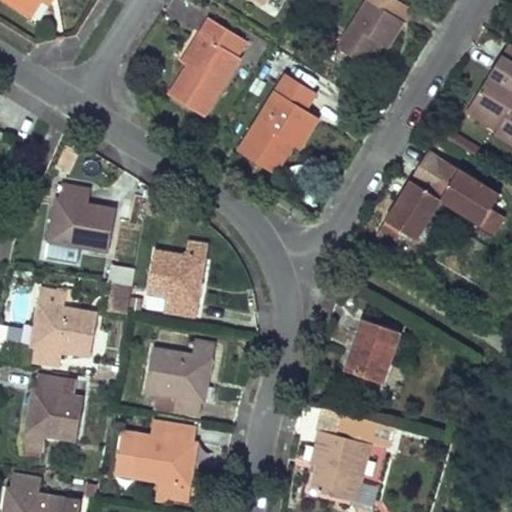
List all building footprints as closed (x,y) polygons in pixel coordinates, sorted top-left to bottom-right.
[(4,0),(32,16),(41,0),(4,0)] [(367,0),(338,48),(364,64),(373,48),(378,41),(383,44),(388,47),(405,21),(387,10),(393,0),(367,0)] [(413,8),(399,0),(393,0),(387,10),(405,21),(413,8)] [(170,94),(205,116),(241,58),(238,56),(247,41),(209,18),(200,32),(206,35),(188,65),(170,94)] [(188,65),(206,35),(200,32),(190,48),(182,61),(188,65)] [(383,44),(378,41),(373,48),(378,51),(383,44)] [(508,61),(511,54),(511,44),(510,43),(502,57),(508,61)] [(511,143),(511,54),(508,61),(502,57),(487,81),(471,105),(501,124),(498,129),(496,133),(511,143)] [(287,76),(241,150),(275,171),(294,141),(290,139),(306,112),(304,111),(315,94),(287,76)] [(498,129),(501,124),(471,105),(468,110),(498,129)] [(306,112),(290,139),(294,141),(300,146),(308,134),(317,119),(306,112)] [(442,201),(496,234),(506,217),(493,209),(502,195),(480,181),(474,189),(456,177),(461,169),(435,152),(425,167),(452,184),(442,201)] [(425,167),(416,182),(421,185),(409,204),(400,198),(378,234),(395,245),(403,231),(417,240),(442,201),(452,184),(425,167)] [(461,169),(456,177),(474,189),(480,181),(461,169)] [(400,198),(409,204),(421,185),(416,182),(412,180),(400,198)] [(109,253),(117,208),(89,203),(91,188),(63,183),(60,199),(66,200),(63,221),(53,219),(49,242),(69,245),(109,253)] [(56,198),(53,219),(63,221),(66,200),(60,199),(56,198)] [(187,254),(207,257),(209,243),(189,240),(187,254)] [(69,245),(49,242),(46,256),(66,260),(69,245)] [(155,249),(148,294),(167,297),(164,312),(193,317),(195,301),(189,300),(193,279),(203,280),(207,257),(187,254),(155,249)] [(116,263),(105,306),(125,311),(135,268),(116,263)] [(203,280),(193,279),(189,300),(195,301),(199,302),(201,292),(203,280)] [(41,288),(38,303),(64,307),(67,292),(41,288)] [(63,353),(91,358),(98,312),(64,307),(38,303),(34,326),(44,327),(41,348),(34,347),(32,363),(60,368),(63,353)] [(345,369),(385,383),(402,333),(363,319),(359,331),(345,369)] [(44,327),(34,326),(33,336),(31,347),(34,347),(41,348),(44,327)] [(194,353),(214,356),(216,342),(196,339),(194,353)] [(153,347),(146,391),(157,393),(155,408),(201,415),(203,399),(197,398),(200,378),(210,379),(214,356),(194,353),(153,347)] [(77,441),(85,396),(74,394),(77,380),(39,373),(36,389),(43,390),(39,411),(29,409),(23,447),(43,451),(46,436),(77,441)] [(208,389),(210,379),(200,378),(197,398),(203,399),(207,400),(208,389)] [(29,409),(39,411),(43,390),(36,389),(33,389),(31,399),(29,409)] [(338,435),(321,430),(315,455),(312,464),(318,465),(311,490),(356,502),(362,479),(372,444),(388,448),(394,426),(344,413),(338,435)] [(166,436),(168,421),(153,419),(151,434),(166,436)] [(122,429),(115,475),(160,482),(191,487),(195,463),(184,462),(188,441),(194,442),(197,426),(168,421),(166,436),(151,434),(122,429)] [(184,462),(195,463),(198,442),(194,442),(188,441),(184,462)] [(79,511),(82,499),(39,491),(42,477),(13,472),(10,488),(17,489),(13,510),(3,508),(2,511),(79,511)] [(362,479),(356,502),(355,506),(371,511),(378,484),(362,479)] [(189,500),(191,487),(160,482),(158,496),(189,500)] [(13,510),(17,489),(10,488),(7,487),(6,494),(3,508),(13,510)]
